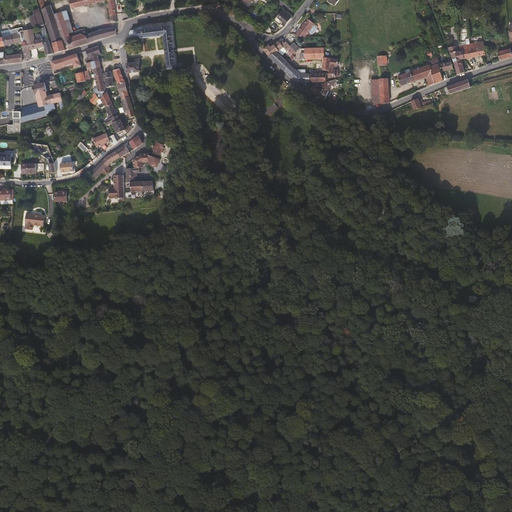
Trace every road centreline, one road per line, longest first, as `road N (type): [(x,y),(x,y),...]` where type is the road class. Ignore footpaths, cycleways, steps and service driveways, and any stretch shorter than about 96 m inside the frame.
road 1 (tertiary): [(235,22),(298,91),(358,112),(511,61)]
road 2 (track): [(268,511),(174,455),(0,436)]
road 3 (residential): [(121,36),(133,134),(74,178),(0,181)]
road 4 (tertiary): [(0,68),(121,36)]
road 5 (tertiary): [(121,36),(150,16),(208,11),(235,22)]
